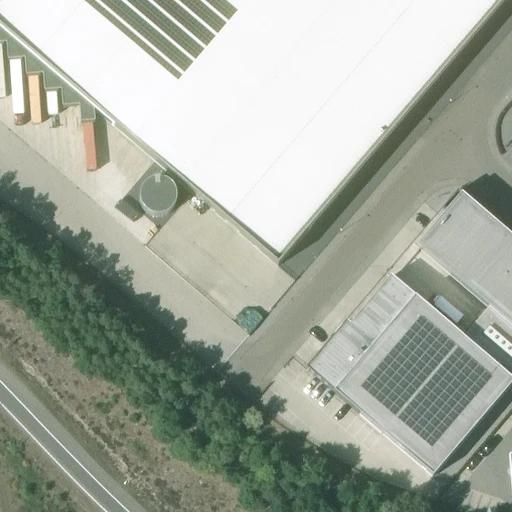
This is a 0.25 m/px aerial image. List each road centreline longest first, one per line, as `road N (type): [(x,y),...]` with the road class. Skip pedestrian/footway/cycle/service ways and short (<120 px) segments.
road 1 (unknown): [(254,377),(437,161),(511,219)]
road 2 (motorway): [(113,511),(0,395)]
